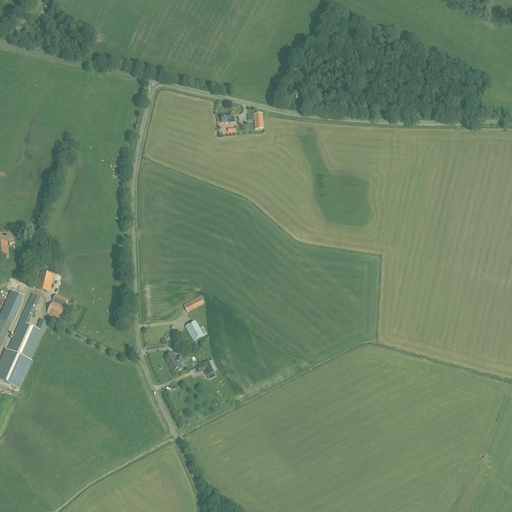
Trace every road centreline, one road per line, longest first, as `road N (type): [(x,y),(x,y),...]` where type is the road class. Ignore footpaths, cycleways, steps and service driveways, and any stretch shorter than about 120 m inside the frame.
road 1 (unclassified): [(202,511),(139,351),(133,174),(154,81)]
road 2 (unclassified): [(511,123),(303,116),(154,81)]
road 3 (unclassified): [(154,81),(0,43)]
